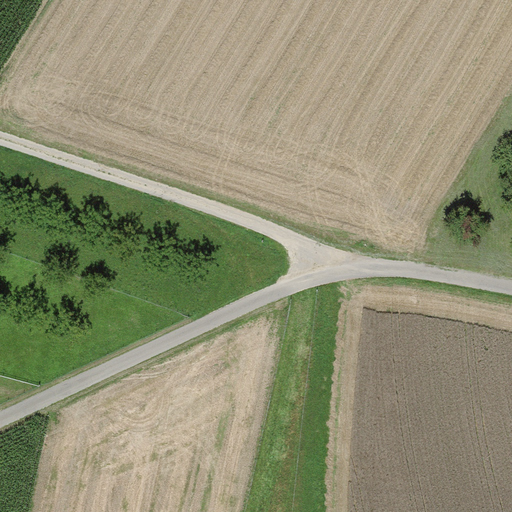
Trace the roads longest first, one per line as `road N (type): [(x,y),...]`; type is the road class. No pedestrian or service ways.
road 1 (unclassified): [(0,420),(271,294),(341,270),(422,271),(511,286)]
road 2 (track): [(0,139),(274,230),(341,270)]
